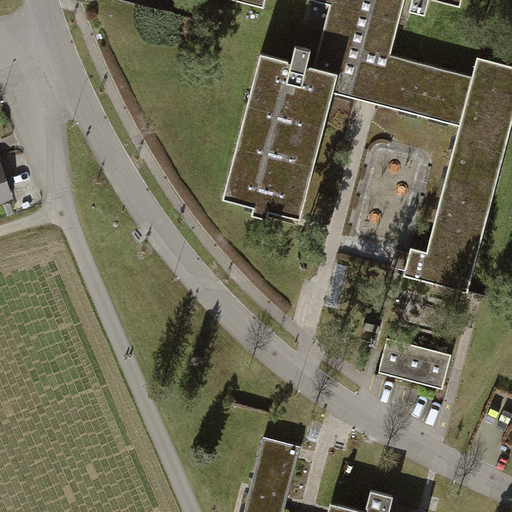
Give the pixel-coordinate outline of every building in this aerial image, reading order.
[(331,0),(331,4),(354,11),(399,22),(405,0),(412,0),(410,9),(426,13),(429,0),(439,0),(461,5),(462,0),(331,0)] [(261,52),(223,198),(301,218),(334,92),(354,11),(331,4),(315,67),(308,65),(312,48),(296,44),(292,60),(261,52)] [(459,125),(473,74),(392,53),(399,22),(354,11),(334,92),(368,101),(459,125)] [(511,65),(477,57),(473,74),(459,125),(426,253),(411,250),(404,277),(467,294),(511,123),(511,65)] [(0,158),(0,201),(13,198),(1,158),(0,158)] [(458,360),(383,342),(373,381),(448,399),(458,360)] [(269,438),(250,511),(286,511),(303,447),(269,438)]
